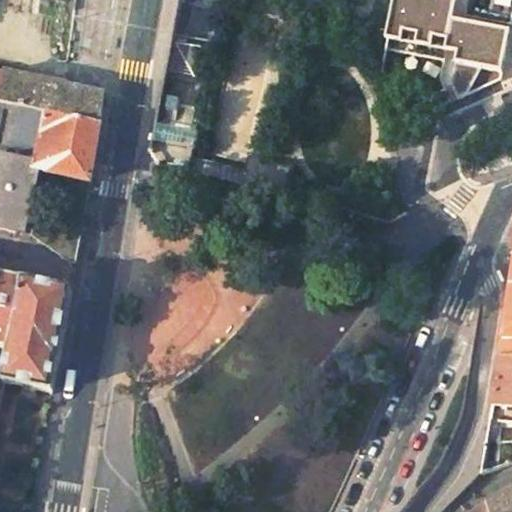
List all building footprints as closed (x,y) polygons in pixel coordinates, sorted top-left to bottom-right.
[(458,0),(391,0),(386,25),(424,114),(490,82),(509,31),(454,16),(458,0)] [(511,14),(511,0),(458,0),(454,16),(509,31),(511,14)] [(0,226),(25,232),(39,171),(91,183),(104,95),(64,86),(8,73),(1,103),(0,102),(0,226)] [(0,511),(0,349),(9,351),(3,383),(53,393),(57,363),(59,363),(72,291),(42,285),(24,281),(0,276),(0,511)] [(511,282),(508,308),(502,341),(511,340),(511,282)] [(511,340),(502,341),(499,359),(511,359),(511,340)] [(492,405),(511,407),(511,359),(499,359),(496,382),(492,405)] [(511,511),(511,493),(505,497),(488,506),(489,511),(511,511)]
